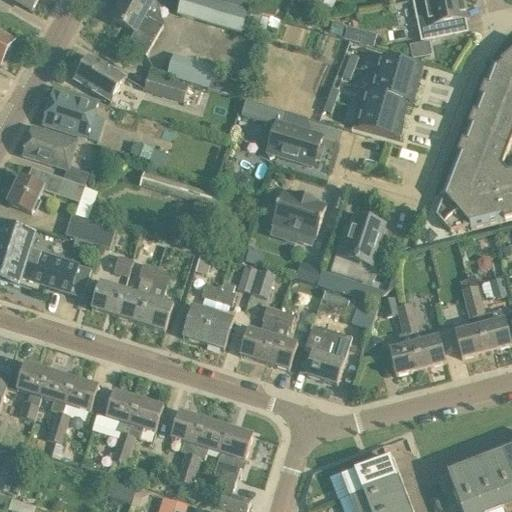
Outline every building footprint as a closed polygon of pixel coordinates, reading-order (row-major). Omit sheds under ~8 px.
[(6,0),(31,14),(39,0),(6,0)] [(122,0),(111,20),(135,33),(127,47),(145,58),(163,27),(159,6),(155,4),(153,5),(144,0),(122,0)] [(244,29),(257,33),(259,28),(266,30),(269,19),(224,6),(224,7),(198,0),(181,0),(177,17),(242,37),(244,29)] [(295,0),(295,2),(319,13),(324,0),(295,0)] [(461,0),(431,0),(413,4),(421,44),(446,39),(444,26),(466,22),(461,0)] [(343,38),(349,40),(348,42),(351,43),(367,47),(370,35),(351,30),(351,32),(345,30),(343,38)] [(0,67),(14,43),(0,34),(0,67)] [(511,52),(500,63),(502,65),(496,70),(492,65),(441,198),(443,199),(436,217),(451,234),(470,229),(471,232),(511,221),(511,52)] [(174,55),(167,78),(239,99),(243,82),(232,78),(233,75),(215,70),(216,68),(174,55)] [(356,58),(351,57),(347,68),(354,71),(359,60),(356,58)] [(378,57),(372,75),(417,88),(422,70),(378,57)] [(110,105),(125,81),(89,59),(75,84),(110,105)] [(347,68),(342,79),(347,81),(350,82),(354,71),(347,68)] [(372,75),(367,93),(407,105),(411,106),(417,88),(372,75)] [(188,88),(149,76),(143,93),(183,105),(188,88)] [(337,92),(332,90),(327,102),(335,105),(340,93),(337,92)] [(363,92),(357,110),(402,123),(407,105),(367,93),(363,92)] [(84,140),(95,105),(57,93),(46,128),(84,140)] [(335,105),(327,102),(323,113),(331,116),(335,105)] [(357,110),(352,128),(396,141),(402,123),(357,110)] [(320,148),(323,138),(277,124),(272,140),(266,142),(264,150),(270,161),(275,158),(313,169),(315,162),(319,163),(323,149),(320,148)] [(23,159),(66,173),(63,181),(85,189),(90,176),(69,168),(77,145),(32,130),(23,159)] [(153,151),(134,144),(129,157),(149,164),(153,151)] [(167,156),(153,151),(149,164),(163,168),(167,156)] [(32,217),(43,193),(79,205),(85,189),(63,181),(32,170),(26,183),(19,180),(7,206),(32,217)] [(234,202),(144,174),(140,188),(194,205),(192,212),(214,219),(216,210),(230,214),(234,202)] [(314,205),(315,202),(296,195),(295,198),(283,195),(279,207),(276,206),(271,222),(274,223),(273,226),(298,234),(296,242),(311,247),(314,240),(316,240),(326,209),(314,205)] [(109,251),(116,231),(72,217),(65,237),(99,248),(109,251)] [(373,266),(385,228),(354,218),(342,256),(373,266)] [(30,254),(35,238),(0,227),(0,284),(31,294),(33,286),(82,302),(91,273),(30,254)] [(246,265),(261,270),(264,258),(249,254),(246,265)] [(134,263),(119,258),(114,275),(129,279),(134,263)] [(206,277),(211,262),(200,258),(195,274),(206,277)] [(302,264),(296,281),(316,288),(321,274),(322,271),(302,264)] [(124,293),(116,320),(140,328),(158,270),(144,266),(138,283),(140,284),(136,297),(124,293)] [(244,269),(238,292),(252,296),(259,273),(244,269)] [(158,270),(140,328),(165,336),(174,309),(162,305),(166,290),(168,291),(173,275),(158,270)] [(268,301),(275,277),(259,273),(252,296),(268,301)] [(321,274),(316,288),(330,293),(335,279),(321,274)] [(487,278),(493,302),(507,298),(501,274),(487,278)] [(505,323),(489,327),(486,316),(485,317),(478,288),(477,289),(474,280),(467,281),(477,319),(479,330),(480,330),(487,356),(511,349),(505,323)] [(460,283),(462,293),(461,293),(468,321),(477,319),(467,281),(460,283)] [(221,292),(203,347),(225,354),(234,323),(225,320),(229,308),(232,309),(236,296),(233,295),(235,288),(223,284),(221,292)] [(116,320),(124,293),(99,285),(91,312),(116,320)] [(203,347),(221,292),(205,287),(201,300),(205,301),(201,313),(192,310),(182,341),(203,347)] [(322,302),(346,310),(350,300),(325,292),(322,302)] [(380,304),(385,320),(397,317),(396,311),(397,310),(395,300),(380,304)] [(412,306),(397,310),(396,311),(397,317),(400,326),(416,321),(412,306)] [(264,367),(281,313),(267,308),(262,324),(264,324),(260,336),(248,332),(240,359),(264,367)] [(281,313),(264,367),(289,375),(298,348),(285,344),(288,332),(290,333),(295,317),(281,313)] [(395,380),(421,373),(411,337),(419,335),(419,334),(416,321),(400,326),(403,337),(398,338),(402,350),(388,354),(395,380)] [(461,362),(487,356),(480,330),(479,330),(454,336),(461,362)] [(439,340),(426,344),(423,333),(419,334),(419,335),(411,337),(421,373),(446,366),(439,340)] [(345,366),(342,365),(348,345),(333,341),(327,360),(312,355),(304,379),(337,389),(345,366)] [(29,398),(27,405),(39,409),(41,401),(49,375),(24,367),(16,394),(29,398)] [(55,415),(63,417),(65,409),(66,409),(74,383),(49,375),(41,401),(53,405),(51,413),(55,415)] [(74,383),(66,409),(91,417),(99,390),(74,383)] [(120,435),(128,438),(128,437),(130,433),(131,429),(139,403),(114,395),(106,420),(118,424),(115,433),(117,434),(120,435)] [(128,437),(128,438),(135,440),(140,442),(142,433),(156,437),(164,411),(139,403),(131,429),(130,433),(128,437)] [(34,424),(39,409),(27,405),(27,406),(23,405),(19,419),(34,424)] [(63,417),(55,415),(50,429),(66,433),(70,419),(63,417)] [(204,423),(179,415),(171,442),(183,446),(180,454),(193,458),(204,423)] [(204,423),(193,458),(200,460),(205,462),(207,453),(220,457),(220,458),(228,431),(204,423)] [(66,433),(50,429),(46,443),(54,445),(62,447),(66,433)] [(223,496),(231,499),(235,487),(240,472),(242,464),(245,465),(253,439),(228,431),(220,458),(220,457),(213,480),(227,485),(223,496)] [(131,454),(135,440),(128,438),(120,435),(118,441),(116,449),(131,454)] [(116,449),(111,463),(112,463),(119,465),(120,466),(127,468),(131,454),(116,449)] [(511,451),(502,456),(511,481),(511,451)] [(196,475),(200,460),(185,456),(180,470),(196,475)] [(511,507),(511,481),(502,456),(484,463),(503,511),(511,507)] [(397,480),(390,462),(342,481),(349,499),(397,480)] [(500,511),(503,511),(484,463),(466,470),(482,511),(500,511)] [(180,470),(176,483),(184,485),(192,488),(196,475),(180,470)] [(482,511),(466,470),(448,477),(461,511),(482,511)] [(397,480),(349,499),(353,511),(369,511),(404,499),(397,480)] [(130,507),(135,493),(111,486),(107,500),(130,507)] [(224,511),(247,511),(250,505),(223,496),(219,510),(224,511)] [(409,511),(404,499),(369,511),(409,511)]
